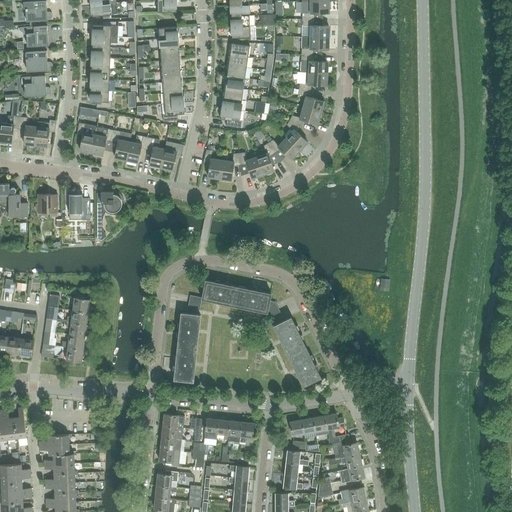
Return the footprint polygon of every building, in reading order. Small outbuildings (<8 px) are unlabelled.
[(46,0),(25,2),(23,2),(23,3),(24,8),(26,8),(26,10),(27,20),(47,19),(50,19),(52,17),(52,15),(51,13),(49,12),(47,12),(46,0)] [(176,11),(176,0),(157,0),(157,12),(176,11)] [(302,13),(302,19),(314,19),(314,13),(328,13),(328,1),(310,1),(310,13),(302,13)] [(92,17),(111,14),(118,13),(116,2),(110,3),(91,5),(92,16),(92,17)] [(249,15),(249,4),(230,5),(231,16),(249,15)] [(231,16),(231,26),(250,26),(249,15),(231,16)] [(300,25),(309,25),(309,37),(328,37),(328,25),(314,25),(314,19),(302,19),(300,19),(300,25)] [(93,25),(92,36),(111,36),(118,37),(118,25),(93,24),(93,25)] [(20,27),(19,29),(26,35),(27,35),(28,45),(27,45),(27,46),(48,44),(47,25),(26,27),(20,27)] [(177,26),(176,26),(158,28),(159,39),(178,38),(177,27),(177,26)] [(250,37),(250,26),(231,26),(232,37),(231,38),(250,37)] [(111,47),(111,36),(92,36),(92,46),(111,47)] [(302,37),(301,54),(313,55),(313,49),(328,49),(328,37),(309,37),(302,37)] [(159,39),(160,50),(179,48),(178,38),(159,39)] [(250,45),(231,43),(230,54),(248,57),(250,45)] [(92,46),(92,57),(110,58),(111,47),(92,46)] [(161,61),(176,59),(179,59),(179,48),(160,50),(161,61)] [(26,52),(26,58),(26,60),(27,70),(48,69),(50,69),(52,67),(52,65),(52,63),(50,62),(47,62),(47,50),(26,52)] [(246,67),(248,57),(230,54),(228,65),(246,67)] [(308,72),(310,72),(327,73),(327,61),(313,61),(313,55),(301,54),(300,72),(308,72)] [(110,69),(110,58),(92,57),(91,68),(110,69)] [(179,59),(176,59),(161,61),(162,71),(180,70),(179,59)] [(228,65),(226,75),(245,78),(246,67),(228,65)] [(91,68),(91,79),(109,80),(110,69),(91,68)] [(162,71),(163,82),(181,81),(180,70),(162,71)] [(326,85),(327,73),(310,72),(308,72),(307,84),(299,83),(298,89),(311,91),(312,84),(326,85)] [(46,94),(48,94),(50,92),(51,90),(50,88),(48,87),(46,87),(45,75),(22,77),(22,78),(22,84),(24,83),(24,85),(25,85),(25,95),(25,96),(46,94)] [(243,89),(245,78),(226,75),(225,86),(243,89)] [(91,79),(90,90),(109,90),(109,80),(91,79)] [(182,91),(181,81),(163,82),(164,93),(182,91)] [(242,99),(243,89),(225,86),(223,97),(242,99)] [(305,96),(302,107),(320,112),(323,101),(309,97),(311,91),(298,89),(298,94),(305,96)] [(90,101),(91,101),(96,101),(96,107),(111,108),(111,101),(109,101),(109,90),(90,90),(90,101)] [(164,93),(164,104),(183,102),(182,91),(164,93)] [(223,97),(222,107),(240,110),(242,99),(223,97)] [(165,114),(163,114),(163,121),(178,120),(178,119),(177,114),(184,113),(184,112),(184,113),(183,102),(164,104),(165,114)] [(260,108),(260,113),(267,114),(269,103),(266,102),(261,102),(260,108)] [(81,107),(80,114),(87,116),(89,108),(81,107)] [(239,120),(240,110),(222,107),(220,118),(220,119),(227,119),(226,125),(226,126),(241,128),(242,121),(239,120)] [(299,117),(292,115),(289,120),(300,126),(303,120),(317,124),(320,112),(302,107),(299,117)] [(0,143),(7,145),(8,142),(12,142),(13,128),(19,128),(20,116),(8,115),(7,123),(0,122),(0,143)] [(23,143),(35,145),(37,126),(26,125),(27,117),(20,116),(19,128),(25,129),(23,143)] [(38,121),(37,126),(35,145),(47,146),(49,131),(54,132),(56,120),(49,119),(49,123),(38,121)] [(297,132),(300,126),(289,120),(286,125),(292,130),(285,137),(299,150),(307,141),(297,132)] [(79,150),(91,152),(95,134),(90,133),(90,131),(90,129),(90,127),(91,125),(85,124),(79,122),(77,134),(78,135),(78,134),(82,135),(79,150)] [(106,140),(112,142),(114,130),(97,126),(95,134),(91,152),(103,155),(106,140)] [(260,128),(254,132),(260,140),(265,137),(260,128)] [(126,159),(130,141),(131,133),(114,130),(112,142),(117,143),(114,157),(126,159)] [(135,142),(130,141),(126,159),(138,162),(141,148),(146,149),(149,137),(137,135),(135,142)] [(149,164),(161,167),(165,148),(159,147),(159,142),(160,139),(149,137),(146,149),(152,150),(149,164)] [(273,139),(268,142),(275,153),(280,149),(291,159),(299,150),(285,137),(278,145),(273,139)] [(181,157),(184,145),(166,141),(165,148),(161,167),(172,169),(175,155),(180,156),(181,157)] [(269,156),(275,153),(268,142),(263,145),(264,149),(255,152),(256,156),(263,174),(274,170),(269,156)] [(201,146),(194,145),(192,160),(199,161),(201,146)] [(208,176),(219,178),(222,160),(211,158),(212,150),(206,149),(203,161),(204,161),(210,162),(208,176)] [(244,152),(239,153),(240,165),(247,164),(251,178),(263,174),(256,156),(246,160),(244,152)] [(232,161),(222,160),(219,178),(231,180),(233,165),(240,165),(239,153),(233,153),(232,161)] [(0,203),(1,205),(5,207),(7,207),(8,207),(9,217),(27,217),(27,203),(20,203),(20,194),(15,194),(15,192),(16,190),(15,188),(13,187),(11,188),(9,188),(9,183),(0,183),(0,203)] [(117,192),(113,191),(101,191),(101,193),(96,193),(96,203),(97,239),(101,239),(105,236),(103,231),(101,228),(100,223),(100,220),(100,215),(101,212),(103,210),(106,213),(109,214),(113,214),(117,214),(120,212),(123,208),(124,205),(124,201),(123,197),(120,194),(117,192)] [(75,192),(67,192),(67,200),(69,200),(69,213),(69,220),(82,220),(90,220),(90,202),(84,202),(84,199),(82,199),(82,194),(75,194),(75,192)] [(36,205),(36,206),(36,208),(36,210),(38,210),(38,213),(40,215),(43,215),(45,215),(47,213),(50,213),(50,216),(57,216),(57,194),(38,194),(38,205),(36,205)] [(238,286),(218,282),(205,279),(201,297),(201,298),(234,305),(238,286)] [(270,293),(238,286),(234,305),(266,312),(269,300),(270,293)] [(50,294),(48,306),(59,308),(60,295),(50,294)] [(200,303),(201,298),(201,297),(190,294),(188,300),(200,303)] [(89,299),(74,297),(73,309),(87,311),(89,299)] [(188,300),(187,306),(199,309),(200,303),(188,300)] [(278,310),(274,301),(269,300),(266,312),(267,315),(278,310)] [(48,306),(47,319),(52,320),(57,320),(59,308),(48,306)] [(68,317),(67,321),(86,324),(87,311),(73,309),(72,317),(68,317)] [(281,315),(278,310),(267,315),(270,320),(281,315)] [(181,312),(177,345),(196,347),(199,314),(181,312)] [(273,325),(282,343),(288,355),(305,346),(291,316),(273,325)] [(70,328),(69,334),(84,336),(86,324),(67,321),(66,327),(70,328)] [(62,346),(68,347),(83,349),(84,336),(69,334),(69,342),(63,341),(62,346)] [(0,351),(6,352),(8,336),(0,335),(0,351)] [(21,338),(8,336),(6,352),(19,353),(21,338)] [(33,340),(21,338),(19,353),(31,355),(33,340)] [(192,380),(194,363),(196,347),(177,345),(174,378),(192,380)] [(320,376),(305,346),(288,355),(303,385),(320,376)] [(81,361),(83,349),(68,347),(66,359),(81,361)] [(19,438),(27,437),(23,408),(18,408),(19,417),(14,418),(17,441),(19,441),(19,438)] [(16,441),(17,441),(14,418),(9,418),(8,409),(3,410),(7,440),(15,439),(16,441)] [(333,437),(331,429),(344,426),(343,418),(338,419),(337,413),(325,415),(327,429),(329,438),(333,437)] [(164,414),(163,425),(183,427),(185,416),(164,414)] [(316,431),(327,429),(325,415),(313,417),(316,431)] [(203,419),(197,418),(192,417),(190,428),(196,429),(201,429),(203,419)] [(316,431),(313,417),(301,419),(304,433),(304,438),(316,435),(316,431)] [(210,440),(211,439),(216,439),(217,435),(219,419),(207,418),(206,433),(205,440),(210,440)] [(230,420),(219,419),(217,435),(224,435),(224,439),(228,440),(230,420)] [(292,435),(304,433),(301,419),(290,421),(292,435)] [(240,442),(240,441),(242,422),(230,420),(228,440),(228,443),(239,444),(240,442)] [(254,423),(242,422),(240,441),(240,442),(246,443),(246,436),(252,437),(254,423)] [(163,425),(162,437),(182,439),(183,427),(163,425)] [(39,441),(39,446),(69,444),(69,436),(72,436),(72,434),(48,435),(48,441),(39,441)] [(333,437),(329,438),(328,438),(330,444),(350,440),(349,434),(333,437)] [(162,437),(160,448),(181,451),(182,439),(162,437)] [(343,444),(337,446),(338,454),(335,454),(336,458),(341,457),(341,458),(360,454),(357,442),(343,445),(343,444)] [(49,450),(49,456),(53,455),(70,454),(72,454),(72,452),(69,452),(69,444),(39,446),(39,450),(49,450)] [(159,460),(172,462),(172,465),(179,466),(181,451),(160,448),(159,460)] [(301,452),(288,450),(287,462),(300,464),(308,465),(309,460),(301,459),(301,452)] [(246,452),(238,451),(238,463),(248,464),(249,457),(245,457),(246,452)] [(10,461),(9,453),(0,454),(1,462),(10,461)] [(72,454),(70,454),(53,455),(53,460),(45,460),(45,464),(74,463),(74,455),(77,455),(77,454),(72,454)] [(341,458),(341,457),(336,458),(335,458),(336,464),(346,462),(348,468),(362,466),(360,454),(341,458)] [(299,476),(300,464),(287,462),(286,475),(299,476)] [(54,469),(54,473),(75,472),(78,472),(78,471),(75,471),(74,463),(45,464),(45,469),(54,469)] [(0,466),(1,466),(1,475),(31,474),(31,469),(22,469),(22,464),(1,465),(1,464),(0,464),(0,466)] [(236,471),(235,478),(248,479),(249,479),(250,472),(249,472),(249,467),(230,465),(230,470),(236,471)] [(350,480),(365,477),(362,466),(348,468),(339,470),(342,483),(350,481),(350,480)] [(157,485),(171,486),(176,487),(177,481),(178,481),(179,472),(166,470),(166,474),(158,473),(157,485)] [(78,472),(75,472),(54,473),(54,479),(45,479),(45,483),(75,482),(75,474),(78,474),(78,472)] [(31,478),(31,474),(1,475),(1,482),(0,482),(0,483),(22,483),(22,479),(31,478)] [(282,481),(285,482),(284,487),(297,488),(303,489),(304,483),(298,483),(299,476),(286,475),(283,475),(282,481)] [(235,478),(229,477),(228,483),(234,483),(234,489),(234,490),(247,491),(249,491),(250,484),(248,484),(248,479),(235,478)] [(318,492),(332,489),(330,478),(320,481),(318,492)] [(79,491),(79,490),(76,490),(75,482),(45,483),(46,489),(55,488),(55,492),(79,491)] [(0,485),(2,485),(2,493),(32,492),(31,488),(23,488),(22,483),(0,483),(0,485)] [(176,492),(176,487),(171,486),(157,485),(155,497),(170,498),(171,491),(176,492)] [(343,503),(366,498),(364,487),(349,490),(349,489),(341,491),(342,498),(338,499),(339,504),(342,503),(343,503)] [(246,503),(247,491),(234,490),(234,489),(228,489),(228,494),(233,495),(233,502),(246,503)] [(46,499),(46,503),(76,501),(76,493),(79,493),(79,491),(55,492),(55,498),(46,499)] [(0,503),(2,503),(23,502),(23,498),(32,497),(32,492),(2,493),(0,493),(0,503)] [(276,493),(276,506),(289,506),(289,505),(295,505),(295,500),(289,500),(289,493),(276,493)] [(155,497),(154,508),(168,510),(167,511),(173,511),(175,499),(170,498),(155,497)] [(357,511),(369,510),(366,498),(343,503),(342,503),(343,508),(347,507),(348,511),(357,511)] [(76,509),(76,501),(46,503),(47,508),(55,507),(56,511),(79,511),(79,509),(76,509)] [(23,502),(2,503),(0,503),(0,504),(2,505),(2,511),(20,511),(32,511),(32,507),(24,508),(23,502)] [(245,511),(246,503),(233,502),(231,511),(245,511)]
